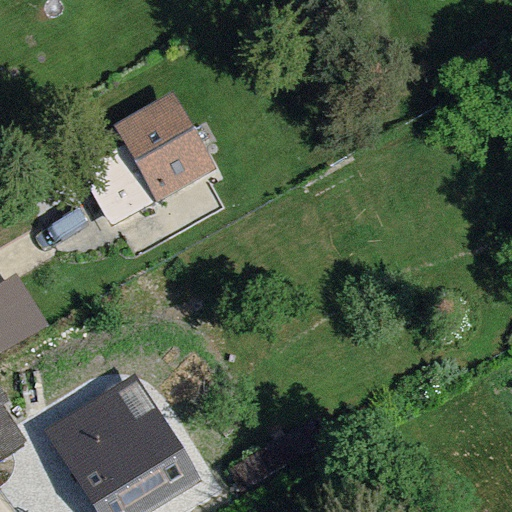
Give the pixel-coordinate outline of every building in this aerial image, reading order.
[(211,173),(168,96),(112,126),(122,144),(155,204),(211,173)] [(155,204),(122,144),(79,168),(112,227),(155,204)] [(0,356),(57,330),(32,278),(0,293),(0,356)] [(132,511),(191,475),(135,388),(52,441),(96,511),(132,511)] [(0,460),(24,444),(0,407),(0,405),(5,401),(0,394),(0,460)]
